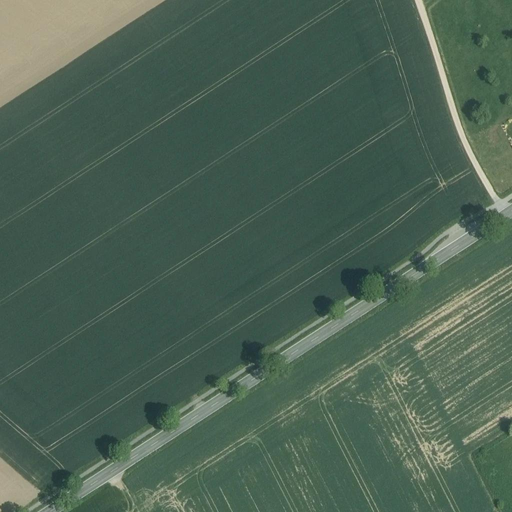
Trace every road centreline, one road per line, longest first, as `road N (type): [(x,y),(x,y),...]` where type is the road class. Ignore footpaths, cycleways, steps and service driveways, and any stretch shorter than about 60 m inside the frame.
road 1 (secondary): [(54,511),(511,217)]
road 2 (track): [(422,0),(454,109),(510,218)]
